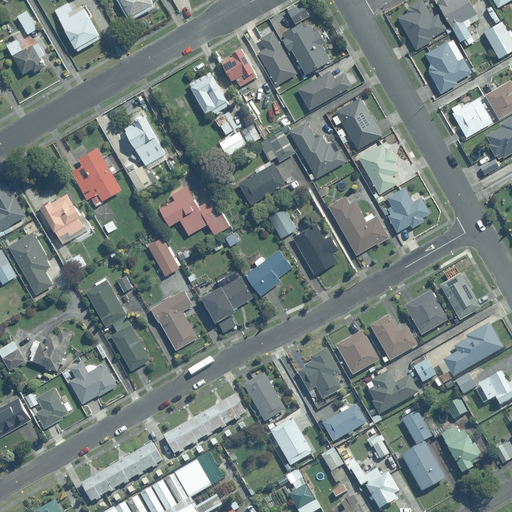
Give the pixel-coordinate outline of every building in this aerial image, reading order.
[(118,0),(131,21),(157,7),(155,4),(157,3),(155,0),(118,0)] [(431,36),(446,28),(437,13),(433,15),(424,0),(415,0),(408,4),(407,11),(397,16),(415,50),(433,40),(431,36)] [(480,18),(480,17),(470,0),(437,0),(460,41),(472,34),(467,25),(480,18)] [(511,0),(495,0),(499,6),(501,5),(503,8),(511,3),(510,1),(511,0)] [(70,2),(56,10),(78,48),(79,47),(80,50),(102,38),(101,35),(102,35),(92,16),(84,5),(74,10),(70,2)] [(39,28),(28,10),(19,16),(29,34),(39,28)] [(291,49),(292,48),(306,72),(331,58),(323,43),(326,41),(314,21),(306,25),(303,20),(285,31),(287,35),(283,37),(291,49)] [(511,49),(511,34),(503,20),(484,30),(500,56),(511,49)] [(19,39),(9,45),(25,74),(35,68),(37,72),(48,65),(42,57),(46,55),(40,43),(36,45),(35,43),(25,49),(19,39)] [(458,61),(447,41),(426,53),(432,63),(429,71),(442,93),(458,83),(457,81),(472,72),(464,58),(458,61)] [(235,51),(221,60),(233,80),(235,79),(240,87),(259,75),(242,45),(234,49),(235,51)] [(213,70),(190,82),(206,113),(211,111),(213,116),(232,107),(213,70)] [(319,74),(305,82),(318,104),(331,96),(319,74)] [(499,118),(511,110),(511,81),(510,78),(484,94),(499,118)] [(344,122),(358,148),(383,134),(363,96),(336,111),(338,115),(332,118),(336,126),(344,122)] [(467,137),(493,122),(480,98),(463,107),(460,103),(452,108),(454,112),(453,113),(467,137)] [(239,128),(229,111),(216,120),(221,129),(223,128),(227,135),(239,128)] [(134,121),(125,127),(147,165),(168,153),(146,113),(134,120),(134,121)] [(503,156),(511,150),(511,115),(500,122),(502,124),(486,133),(491,141),(489,143),(495,154),(497,153),(499,157),(502,155),(503,156)] [(308,122),(291,131),(316,177),(348,159),(342,148),(337,151),(332,143),(329,145),(323,134),(316,137),(308,122)] [(285,128),(260,142),(271,161),(279,157),(280,160),(298,150),(285,128)] [(259,129),(249,134),(252,141),(262,137),(259,129)] [(239,132),(221,141),(228,156),(246,147),(239,132)] [(385,138),(357,155),(380,194),(397,184),(392,176),(400,171),(395,164),(399,161),(385,138)] [(105,156),(99,146),(79,158),(83,165),(72,172),(90,201),(93,200),(96,205),(124,188),(111,167),(114,164),(108,154),(105,156)] [(499,166),(495,159),(481,167),(484,174),(499,166)] [(288,184),(275,162),(240,183),(252,204),(288,184)] [(142,165),(129,173),(138,189),(152,180),(142,165)] [(0,228),(27,215),(16,193),(12,195),(5,181),(0,183),(0,228)] [(174,200),(160,207),(170,225),(180,220),(190,236),(210,225),(216,235),(231,226),(220,206),(216,208),(211,198),(196,206),(194,203),(199,200),(189,183),(170,193),(174,200)] [(389,215),(398,229),(409,222),(412,227),(424,219),(423,216),(432,211),(422,195),(414,200),(405,185),(387,197),(392,205),(387,208),(386,205),(382,208),(387,216),(389,215)] [(60,237),(52,242),(67,266),(72,263),(77,271),(87,264),(81,253),(74,257),(64,241),(89,226),(68,192),(58,198),(42,208),(60,237)] [(346,195),(330,204),(358,254),(390,236),(379,216),(378,217),(374,211),(364,216),(356,201),(351,204),(346,195)] [(298,229),(286,209),(270,218),(282,238),(298,229)] [(113,220),(104,225),(108,232),(117,227),(113,220)] [(317,222),(293,235),(315,275),(339,262),(334,253),(339,250),(331,234),(326,237),(317,222)] [(239,231),(227,237),(232,247),(244,241),(239,231)] [(33,232),(9,245),(36,295),(55,284),(48,272),(53,269),(33,232)] [(162,236),(149,245),(167,275),(181,267),(180,265),(182,264),(177,257),(176,258),(162,236)] [(225,249),(221,239),(213,243),(218,252),(225,249)] [(190,248),(179,254),(183,260),(193,254),(190,248)] [(258,265),(246,273),(261,295),(282,281),(280,278),(295,267),(281,248),(266,259),(263,254),(255,260),(258,265)] [(3,249),(0,250),(0,281),(1,284),(17,276),(3,249)] [(127,273),(117,278),(124,292),(134,287),(127,273)] [(462,273),(440,285),(461,320),(481,308),(462,273)] [(242,274),(202,296),(215,321),(219,319),(224,329),(236,323),(231,312),(255,299),(242,274)] [(107,279),(87,291),(107,325),(113,322),(118,330),(112,334),(132,368),(152,356),(126,312),(107,279)] [(159,322),(160,321),(176,348),(199,335),(185,310),(195,304),(185,288),(151,307),(159,322)] [(449,319),(432,289),(405,305),(415,322),(417,325),(422,334),(449,319)] [(399,330),(389,314),(371,325),(391,360),(419,344),(408,325),(399,330)] [(504,347),(489,322),(467,335),(469,338),(455,345),(458,351),(444,359),(454,376),(504,347)] [(64,357),(74,333),(60,328),(57,334),(50,331),(45,343),(35,339),(31,349),(34,350),(31,358),(49,365),(47,368),(58,373),(62,363),(66,365),(68,359),(64,357)] [(363,329),(337,344),(354,374),(381,359),(363,329)] [(13,340),(0,348),(0,350),(13,370),(27,361),(13,340)] [(341,373),(327,347),(310,356),(312,360),(305,364),(306,367),(298,371),(309,390),(317,387),(323,398),(343,388),(336,375),(341,373)] [(437,374),(428,359),(415,366),(424,382),(437,374)] [(89,372),(83,361),(71,368),(72,369),(76,377),(68,381),(80,403),(97,393),(99,396),(118,385),(116,381),(119,379),(115,372),(112,373),(106,363),(89,372)] [(420,392),(410,374),(396,382),(389,369),(371,379),(374,385),(368,389),(375,400),(373,401),(380,413),(420,392)] [(501,404),(511,397),(511,385),(511,386),(502,370),(479,382),(488,400),(496,395),(501,404)] [(265,371),(244,384),(266,421),(287,409),(265,371)] [(452,378),(448,372),(435,379),(439,386),(452,378)] [(477,386),(469,373),(456,380),(464,393),(477,386)] [(36,412),(44,427),(65,415),(64,414),(74,408),(69,400),(64,402),(56,387),(38,397),(34,391),(26,396),(32,407),(41,402),(44,408),(36,412)] [(359,398),(354,390),(348,393),(353,401),(359,398)] [(221,402),(231,421),(236,418),(237,419),(242,417),(241,415),(247,411),(237,393),(221,402)] [(20,396),(0,406),(0,437),(33,419),(20,396)] [(468,411),(460,397),(447,404),(455,418),(468,411)] [(208,410),(217,429),(222,426),(223,427),(227,425),(226,423),(231,421),(221,402),(208,410)] [(367,422),(357,404),(324,423),(334,441),(367,422)] [(417,410),(415,406),(401,413),(404,418),(403,418),(417,445),(433,435),(418,410),(417,410)] [(193,418),(203,437),(208,434),(209,435),(213,433),(212,432),(217,429),(208,410),(193,418)] [(293,417),(271,430),(291,465),(314,452),(293,417)] [(179,427),(189,444),(194,442),(194,443),(199,441),(198,439),(203,437),(193,418),(179,427)] [(460,431),(456,424),(441,433),(463,472),(474,466),(473,464),(484,457),(475,443),(473,444),(465,428),(460,431)] [(179,427),(164,434),(175,453),(180,450),(181,451),(184,449),(184,448),(189,444),(179,427)] [(384,440),(380,432),(367,440),(371,448),(374,446),(381,458),(390,453),(383,441),(384,440)] [(138,450),(148,469),(153,466),(154,467),(158,465),(157,463),(164,459),(153,441),(138,450)] [(447,477),(426,441),(402,454),(423,491),(447,477)] [(511,457),(511,444),(510,441),(503,445),(500,441),(493,445),(503,463),(511,457)] [(336,449),(324,457),(332,470),(344,463),(336,449)] [(124,458),(134,476),(138,474),(139,475),(144,473),(143,471),(148,469),(138,450),(124,458)] [(110,466),(120,484),(125,482),(126,483),(130,481),(129,480),(134,476),(124,458),(110,466)] [(196,460),(164,479),(179,504),(211,486),(196,460)] [(369,481),(358,462),(351,467),(362,485),(369,481)] [(95,475),(106,492),(110,490),(111,491),(116,489),(115,487),(120,484),(110,466),(95,475)] [(401,490),(390,471),(383,474),(379,467),(366,474),(370,482),(366,484),(381,508),(398,497),(396,493),(401,490)] [(344,478),(339,468),(331,472),(337,482),(344,478)] [(297,489),(289,493),(300,511),(312,511),(321,507),(307,483),(306,484),(303,477),(299,469),(287,476),(292,484),(293,483),(297,489)] [(95,475),(81,482),(92,501),(96,498),(97,499),(101,497),(101,495),(106,492),(95,475)] [(289,481),(286,476),(278,481),(281,486),(289,481)] [(162,480),(152,486),(167,511),(176,505),(162,480)] [(347,490),(344,484),(333,490),(337,497),(347,490)] [(150,487),(140,494),(150,511),(163,511),(164,511),(150,487)] [(364,511),(365,511),(354,494),(343,501),(347,509),(341,511),(364,511)] [(209,511),(222,504),(216,495),(195,506),(193,503),(192,503),(177,511),(209,511)] [(63,511),(56,499),(36,510),(37,511),(63,511)] [(113,507),(104,511),(130,511),(125,502),(114,508),(113,507)] [(234,511),(239,508),(235,502),(229,505),(232,510),(228,511),(234,511)]
